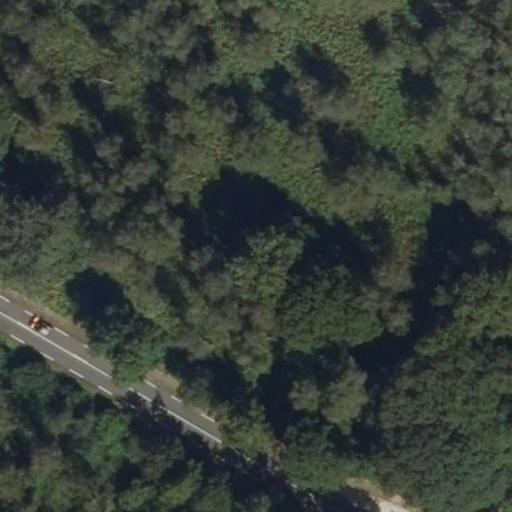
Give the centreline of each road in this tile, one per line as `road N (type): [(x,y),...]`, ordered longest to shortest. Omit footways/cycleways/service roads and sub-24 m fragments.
road 1 (primary): [(0,318),(329,511)]
road 2 (track): [(511,335),(395,511)]
